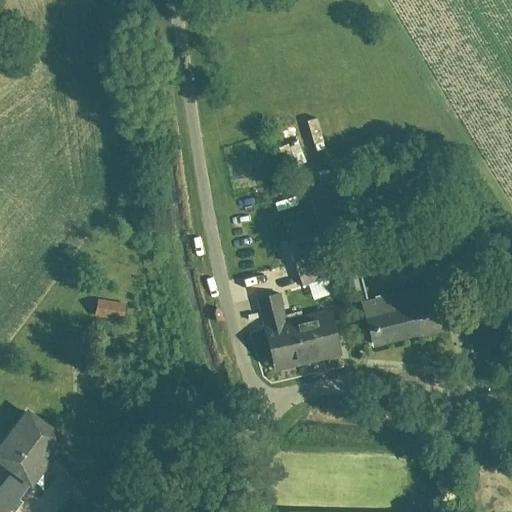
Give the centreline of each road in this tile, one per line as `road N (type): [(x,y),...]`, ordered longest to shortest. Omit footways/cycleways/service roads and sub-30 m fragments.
road 1 (residential): [(231,404),(171,0)]
road 2 (residential): [(231,404),(345,384),(511,404)]
